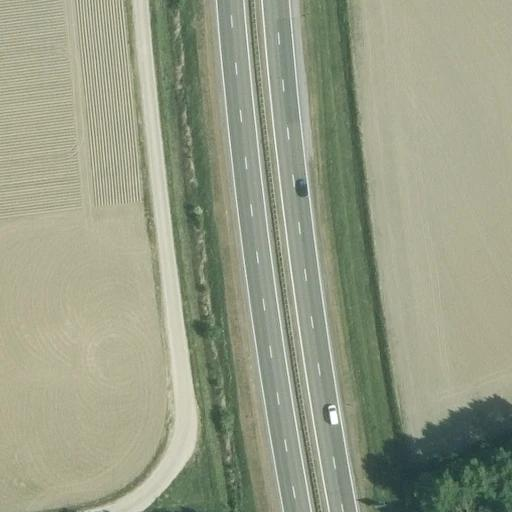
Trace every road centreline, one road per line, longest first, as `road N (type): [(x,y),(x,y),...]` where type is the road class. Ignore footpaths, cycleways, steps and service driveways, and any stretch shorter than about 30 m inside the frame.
road 1 (unclassified): [(118,511),(163,478),(182,445),(137,0)]
road 2 (trunk): [(346,511),(300,235),(278,0)]
road 3 (trunk): [(231,0),(251,233),(297,511)]
